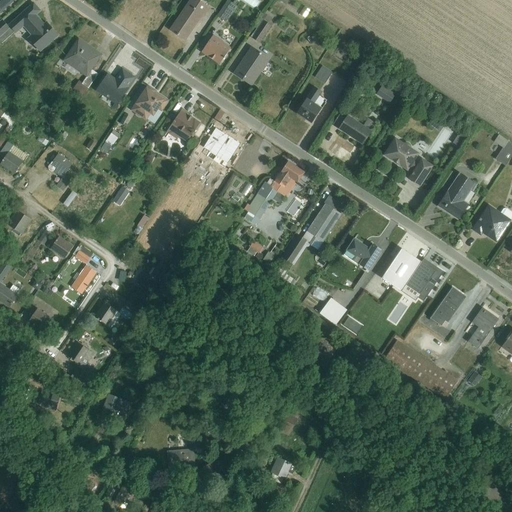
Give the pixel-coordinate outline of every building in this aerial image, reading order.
[(0,0),(0,10),(2,12),(14,1),(14,0),(0,0)] [(202,15),(204,17),(210,8),(198,0),(191,0),(171,30),(185,40),(202,15)] [(227,0),(225,0),(215,15),(226,23),(237,6),(227,0)] [(44,25),(36,16),(41,11),(34,4),(8,26),(2,19),(0,21),(0,45),(1,46),(2,44),(14,32),(16,34),(24,27),(31,36),(28,38),(40,52),(58,36),(47,23),(44,25)] [(305,7),(300,14),(305,18),(310,11),(305,7)] [(272,26),(269,24),(272,19),(272,20),(275,17),(267,11),(265,14),(264,14),(255,28),(256,29),(251,37),(252,38),(260,44),(272,26)] [(202,52),(204,50),(210,55),(209,57),(220,64),(231,48),(223,43),(223,42),(213,35),(202,52)] [(78,40),(63,61),(86,77),(82,84),(79,81),(74,89),(83,96),(98,74),(92,70),(101,56),(78,40)] [(345,40),(336,52),(344,58),(353,47),(345,40)] [(251,86),(269,59),(252,47),(234,74),(251,86)] [(315,78),(325,84),(332,73),(322,67),(315,78)] [(111,108),(114,111),(118,106),(134,78),(123,71),(117,79),(109,73),(101,84),(98,82),(94,88),(97,90),(96,91),(115,104),(111,108)] [(367,76),(362,84),(372,90),(377,82),(367,76)] [(384,84),(378,94),(394,103),(399,93),(384,84)] [(137,104),(136,103),(131,111),(136,114),(136,115),(137,116),(138,117),(139,118),(141,118),(146,121),(150,115),(154,117),(158,110),(161,111),(168,101),(160,96),(159,96),(158,96),(157,97),(154,94),(155,92),(148,87),(137,104)] [(320,96),(322,92),(314,87),(296,114),(306,120),(307,119),(309,120),(309,121),(309,122),(310,123),(311,123),(312,123),(313,122),(313,121),(314,120),(313,119),(314,117),(315,118),(327,101),(320,96)] [(0,106),(0,116),(9,124),(2,135),(3,136),(0,141),(0,146),(0,147),(16,123),(5,113),(6,112),(0,106)] [(182,109),(171,125),(191,138),(200,123),(188,115),(189,113),(182,109)] [(341,112),(333,124),(339,129),(363,145),(376,124),(368,119),(363,125),(341,112)] [(434,116),(431,125),(443,130),(447,121),(434,116)] [(32,117),(28,122),(37,128),(46,134),(50,130),(40,122),(41,121),(36,118),(35,119),(32,117)] [(215,137),(223,142),(219,149),(223,151),(221,154),(217,162),(212,169),(224,176),(228,168),(224,165),(228,159),(230,160),(240,145),(233,141),(238,133),(224,124),(215,137)] [(114,131),(101,148),(108,153),(120,135),(114,131)] [(458,134),(453,143),(458,146),(463,138),(458,134)] [(511,156),(511,144),(498,135),(494,142),(503,148),(495,159),(506,166),(511,156)] [(48,141),(40,136),(37,140),(46,146),(48,141)] [(433,166),(422,158),(418,164),(414,161),(420,153),(411,148),(411,147),(411,145),(410,145),(409,143),(407,143),(406,143),(404,143),(396,138),(384,155),(407,171),(410,167),(415,170),(409,180),(420,187),(433,166)] [(91,140),(86,148),(91,151),(97,143),(91,140)] [(15,174),(28,155),(8,142),(0,153),(0,155),(5,158),(1,164),(15,174)] [(193,174),(195,175),(199,170),(203,173),(209,163),(202,159),(208,150),(204,147),(205,145),(201,143),(181,176),(188,181),(193,174)] [(147,157),(153,161),(156,155),(150,151),(147,157)] [(58,154),(48,167),(49,170),(52,172),(55,171),(54,172),(63,178),(57,186),(63,191),(71,180),(65,175),(73,164),(58,154)] [(275,182),(270,179),(267,183),(265,182),(246,211),(249,213),(247,216),(257,223),(259,219),(260,220),(278,192),(281,194),(285,188),(288,191),(294,182),(297,183),(304,173),(288,163),(275,182)] [(206,196),(219,176),(213,172),(200,193),(206,196)] [(473,192),(478,185),(460,173),(438,207),(458,220),(468,204),(464,201),(471,191),(473,192)] [(122,187),(112,202),(119,206),(129,191),(122,187)] [(231,198),(238,202),(241,197),(235,193),(231,198)] [(99,201),(94,209),(98,213),(104,205),(99,201)] [(8,203),(0,213),(6,217),(13,206),(8,203)] [(307,240),(312,239),(314,237),(323,243),(341,215),(327,206),(327,205),(324,210),(322,210),(303,238),(297,235),(282,258),(283,258),(281,261),(288,267),(291,264),(292,264),(307,241),(307,240)] [(511,222),(511,221),(511,212),(506,209),(503,209),(501,213),(489,205),(473,230),(481,235),(482,233),(496,242),(511,222)] [(18,212),(8,225),(22,234),(31,221),(18,212)] [(44,245),(52,234),(46,230),(38,241),(44,245)] [(59,237),(50,250),(65,260),(73,247),(59,237)] [(354,240),(344,255),(368,271),(381,251),(373,245),(370,250),(354,240)] [(254,241),(249,248),(258,254),(263,248),(254,241)] [(78,247),(73,255),(76,257),(81,249),(78,247)] [(76,257),(85,264),(92,254),(83,247),(81,249),(76,257)] [(402,249),(382,278),(416,301),(418,298),(424,302),(444,272),(423,259),(421,262),(402,249)] [(268,253),(264,260),(269,263),(273,256),(268,253)] [(233,265),(217,257),(214,264),(227,270),(221,284),(231,288),(237,274),(230,271),(233,265)] [(4,262),(0,268),(0,281),(0,282),(11,267),(13,264),(6,260),(5,263),(4,262)] [(159,262),(156,268),(165,274),(169,268),(159,262)] [(86,266),(72,287),(82,294),(96,273),(86,266)] [(119,278),(125,280),(128,270),(122,268),(119,278)] [(149,276),(157,281),(163,274),(154,269),(149,276)] [(281,269),(272,281),(288,290),(292,283),(287,279),(288,277),(285,276),(287,273),(281,269)] [(157,281),(149,276),(143,273),(136,283),(142,288),(149,293),(157,281)] [(36,280),(31,287),(37,291),(42,284),(36,280)] [(13,285),(10,290),(0,282),(0,301),(10,308),(21,291),(13,285)] [(238,282),(234,290),(238,292),(242,284),(238,282)] [(45,287),(42,291),(46,295),(47,294),(50,297),(53,293),(50,290),(49,290),(45,287)] [(429,320),(433,323),(434,321),(441,326),(445,321),(448,323),(466,297),(452,288),(429,320)] [(313,296),(325,301),(328,295),(316,289),(313,296)] [(320,314),(335,326),(347,310),(331,298),(320,314)] [(136,322),(139,318),(137,316),(141,310),(128,301),(127,303),(126,302),(119,313),(105,303),(95,317),(112,329),(120,316),(133,325),(135,322),(136,322)] [(52,320),(38,310),(30,322),(44,331),(52,320)] [(478,327),(468,342),(478,349),(499,319),(498,319),(497,320),(485,311),(486,310),(485,310),(483,313),(481,311),(480,310),(472,323),(478,327)] [(85,331),(81,337),(87,341),(91,335),(85,331)] [(511,332),(501,347),(511,354),(511,332)] [(312,337),(311,355),(334,356),(335,339),(312,337)] [(108,339),(109,346),(116,345),(115,338),(108,339)] [(445,400),(458,380),(447,373),(448,372),(446,371),(445,372),(397,340),(384,360),(445,400)] [(78,343),(68,357),(79,365),(71,377),(81,384),(80,385),(91,392),(100,378),(85,367),(94,354),(78,343)] [(108,346),(103,349),(107,359),(113,356),(108,346)] [(475,386),(482,377),(475,372),(468,381),(475,386)] [(44,408),(55,412),(61,396),(50,392),(44,408)] [(102,412),(118,418),(120,412),(127,414),(131,403),(108,394),(102,412)] [(288,415),(280,432),(289,436),(298,419),(288,415)] [(201,449),(205,438),(199,436),(195,447),(201,449)] [(194,449),(167,452),(169,472),(178,471),(178,467),(195,465),(194,449)] [(90,454),(83,463),(97,473),(103,465),(101,463),(102,462),(90,454)] [(277,458),(270,473),(272,474),(270,479),(281,484),(283,479),(285,479),(291,464),(277,458)] [(220,477),(211,463),(198,472),(207,485),(220,477)] [(16,486),(19,475),(9,471),(0,496),(0,500),(8,504),(10,499),(11,499),(14,490),(16,491),(17,486),(16,486)] [(126,480),(114,503),(128,511),(140,488),(126,480)]
